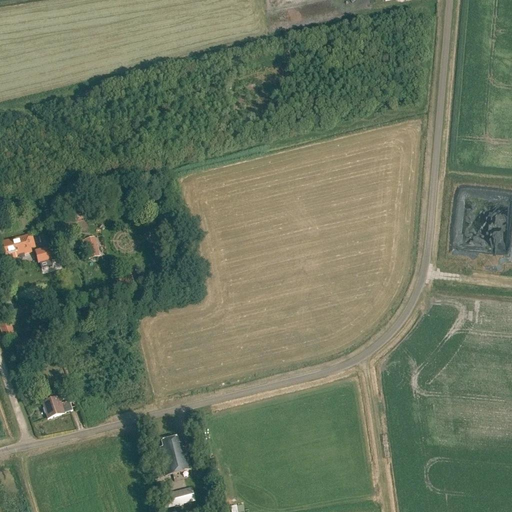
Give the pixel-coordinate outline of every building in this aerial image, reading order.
[(9,256),(10,260),(18,257),(19,259),(24,258),(23,255),(31,253),(30,250),(35,248),(32,237),(27,239),(27,235),(0,242),(0,243),(3,257),(9,256)] [(83,240),(88,260),(98,257),(93,237),(83,240)] [(51,259),(47,246),(35,250),(38,262),(51,259)] [(134,290),(131,279),(116,283),(119,294),(134,290)] [(48,298),(51,302),(56,298),(53,294),(48,298)] [(0,324),(0,327),(4,338),(15,335),(10,321),(0,324)] [(14,348),(18,359),(35,353),(31,341),(14,348)] [(41,405),(47,421),(63,415),(71,412),(68,403),(60,405),(58,399),(41,405)] [(154,450),(161,478),(190,471),(185,450),(178,452),(176,446),(174,446),(173,440),(157,443),(159,449),(154,450)] [(169,496),(172,508),(194,502),(191,490),(169,496)]
